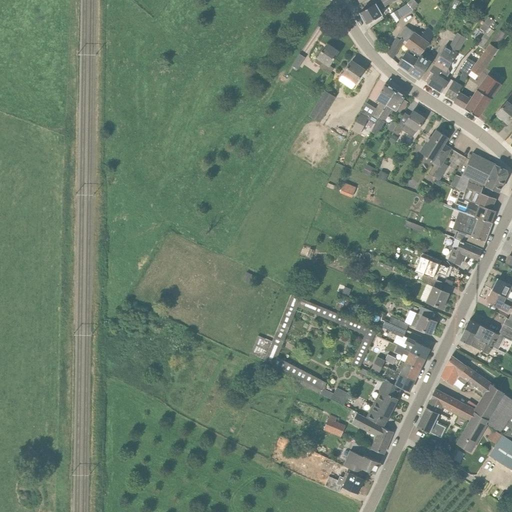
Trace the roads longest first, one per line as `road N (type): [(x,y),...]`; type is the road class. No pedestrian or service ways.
road 1 (unclassified): [(364,511),(511,204)]
road 2 (residential): [(511,165),(369,56),(348,0)]
